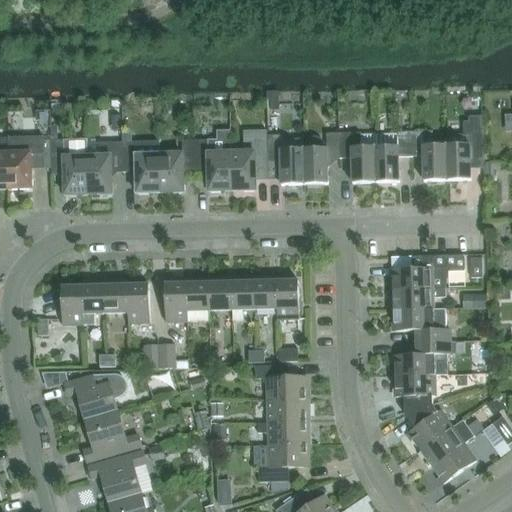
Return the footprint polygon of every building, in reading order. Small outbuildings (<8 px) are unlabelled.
[(470,117),(470,123),(469,123),(463,123),(463,135),(446,135),(446,146),(447,182),(471,181),(470,155),(483,154),(482,122),(482,117),(470,117)] [(209,193),(232,192),(231,154),(231,131),(217,132),(217,141),(195,141),(196,171),(208,171),(209,193)] [(244,132),(244,140),(267,139),(267,136),(267,131),(244,132)] [(128,132),(123,132),(123,142),(131,142),(131,135),(128,132)] [(410,132),(375,133),(376,184),(399,183),(399,158),(411,158),(410,132)] [(432,132),(410,132),(411,158),(423,157),(424,183),(447,182),(446,146),(433,146),(432,132)] [(340,160),(352,159),(353,185),(376,184),(375,133),(339,134),(340,160)] [(328,185),(328,160),(340,160),(339,134),(327,135),(327,149),(325,149),(325,146),(323,143),(321,140),(318,138),(314,138),(311,139),(308,141),(306,143),(305,146),(305,150),(304,150),(305,186),(328,185)] [(281,161),(281,186),(305,186),(304,150),(304,139),(281,140),(280,136),(267,136),(267,139),(268,162),(281,161)] [(0,191),(10,191),(8,137),(8,139),(0,139),(0,191)] [(44,164),(44,138),(9,139),(9,137),(8,137),(10,191),(33,190),(32,164),(44,164)] [(267,139),(244,140),(244,153),(231,154),(232,192),(256,191),(255,170),(268,170),(268,162),(267,139)] [(51,141),(52,176),(64,175),(65,197),(89,196),(88,158),(89,158),(88,140),(74,141),(51,141)] [(160,194),(184,193),(183,172),(196,171),(195,141),(182,142),(182,155),(161,155),(159,155),(160,194)] [(123,143),(124,174),(136,173),(137,195),(160,194),(159,155),(161,155),(161,142),(123,143)] [(89,196),(112,195),(111,174),(124,174),(123,143),(100,144),(100,157),(89,158),(88,158),(89,196)] [(393,291),(433,290),(444,290),(444,269),(449,269),(449,273),(465,272),(465,256),(423,257),(423,270),(393,270),(393,291)] [(484,279),(483,258),(471,259),(472,280),(484,279)] [(239,283),(232,284),(233,312),(233,322),(241,322),(244,320),(244,311),(256,311),(255,278),(239,279),(239,283)] [(270,278),(255,278),(256,311),(278,310),(279,310),(278,282),(271,283),(270,278)] [(194,285),(187,285),(187,313),(188,313),(188,324),(211,323),(210,312),(209,279),(194,280),(194,285)] [(225,279),(209,279),(210,312),(233,312),(232,284),(225,284),(225,279)] [(90,287),(83,288),(84,316),(85,326),(96,326),(96,315),(107,315),(106,282),(90,283),(90,287)] [(121,282),(106,282),(107,315),(129,314),(128,286),(121,287),(121,282)] [(299,282),(278,282),(279,310),(278,310),(278,321),(300,321),(299,282)] [(187,313),(187,285),(165,285),(167,324),(188,324),(188,313),(187,313)] [(150,286),(128,286),(129,314),(129,325),(151,325),(150,286)] [(84,316),(83,288),(62,288),(63,327),(85,326),(84,316)] [(393,291),(394,312),(434,311),(434,299),(446,299),(446,290),(444,290),(433,290),(393,291)] [(488,297),(466,297),(466,309),(488,309),(488,297)] [(425,332),(425,344),(451,343),(451,331),(435,331),(434,311),(394,312),(395,333),(425,332)] [(49,321),(39,321),(39,337),(49,337),(49,321)] [(395,357),(396,378),(436,377),(449,376),(448,356),(451,356),(451,343),(425,344),(425,356),(395,357)] [(175,346),(159,347),(160,370),(176,370),(175,346)] [(159,347),(145,347),(146,371),(160,370),(159,347)] [(299,363),(298,351),(298,350),(279,351),(279,363),(299,363)] [(258,364),(257,352),(249,353),(249,364),(258,364)] [(211,353),(211,365),(219,365),(219,353),(211,353)] [(100,369),(108,368),(108,356),(100,357),(100,369)] [(108,356),(108,368),(116,368),(116,356),(108,356)] [(267,380),(268,402),(310,401),(308,401),(308,379),(290,379),(289,367),(256,368),(256,380),(267,380)] [(77,394),(85,422),(119,412),(115,401),(120,400),(124,398),(126,395),(128,389),(128,384),(125,380),(122,377),(116,376),(93,377),(65,385),(68,397),(77,394)] [(405,399),(405,416),(433,406),(433,398),(436,398),(436,377),(396,378),(396,399),(405,399)] [(204,378),(190,382),(193,390),(206,386),(204,378)] [(495,400),(489,404),(496,415),(502,410),(495,400)] [(268,402),(268,425),(309,424),(309,417),(311,417),(310,401),(268,402)] [(223,405),(212,405),(212,418),(223,418),(223,405)] [(408,435),(420,452),(453,428),(441,411),(438,413),(433,406),(405,416),(415,430),(408,435)] [(88,464),(116,456),(143,448),(140,435),(126,439),(119,412),(85,422),(93,450),(84,452),(88,464)] [(206,412),(194,415),(199,434),(211,430),(206,412)] [(508,447),(511,443),(511,430),(503,418),(493,426),(508,447)] [(432,469),(465,445),(475,438),(468,429),(463,421),(453,428),(420,452),(432,469)] [(269,434),(269,447),(309,446),(311,446),(311,430),(309,430),(309,424),(268,425),(258,425),(259,435),(269,434)] [(225,427),(216,427),(216,441),(226,441),(225,427)] [(477,463),(465,445),(432,469),(444,486),(477,463)] [(269,447),(269,468),(260,468),(260,484),(272,483),(290,483),(290,469),(310,469),(309,446),(269,447)] [(165,459),(162,447),(149,451),(153,463),(165,459)] [(101,477),(109,505),(142,496),(135,468),(147,465),(143,452),(89,468),(92,480),(101,477)] [(290,483),(272,483),(272,495),(290,490),(290,483)] [(227,494),(219,494),(219,503),(228,503),(227,494)] [(276,511),(335,511),(325,497),(311,507),(303,494),(276,511)] [(153,511),(148,511),(147,511),(142,496),(109,505),(111,511),(153,511)]
